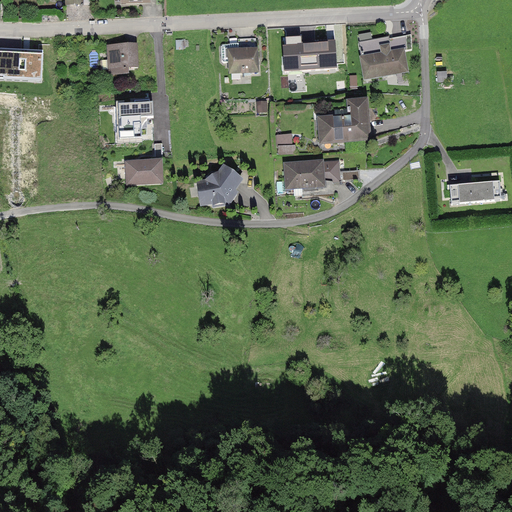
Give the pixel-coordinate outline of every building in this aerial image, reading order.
[(360,59),(364,81),(408,73),(404,51),(392,54),(389,39),(360,44),(363,58),(360,59)] [(336,44),(286,47),(287,59),(284,59),(285,73),(337,70),(336,44)] [(138,47),(107,49),(109,73),(139,71),(138,47)] [(254,51),(227,53),(229,78),(256,76),(254,51)] [(44,55),(0,53),(0,80),(42,82),(44,55)] [(151,105),(151,100),(135,100),(135,106),(114,106),(115,121),(116,121),(116,129),(120,129),(121,141),(142,140),(142,129),(148,129),(148,120),(154,120),(154,105),(151,105)] [(349,118),(320,120),(322,143),(369,140),(366,103),(348,104),(349,118)] [(279,135),(280,155),(295,154),(294,134),(279,135)] [(163,145),(155,145),(156,160),(163,159),(163,145)] [(161,163),(128,164),(128,185),(162,183),(161,163)] [(325,163),(284,166),(286,191),(327,188),(325,163)] [(210,184),(200,185),(203,204),(214,202),(214,206),(228,203),(230,201),(229,197),(240,181),(225,170),(219,178),(210,184)] [(500,184),(451,189),(451,195),(456,195),(457,205),(508,201),(508,195),(501,195),(500,184)]
